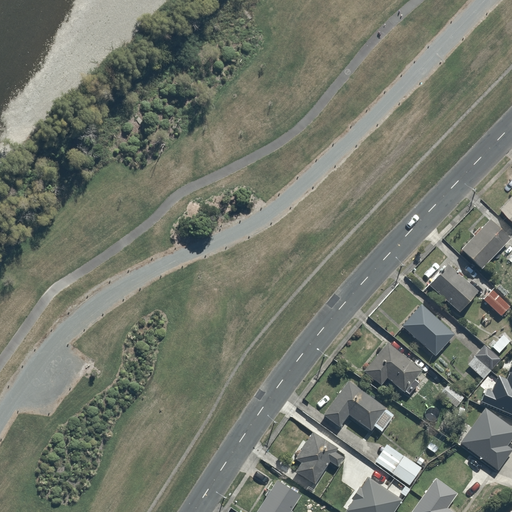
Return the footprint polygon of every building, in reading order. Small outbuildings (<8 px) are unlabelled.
[(511,179),(486,205),(504,223),(511,215),(511,179)] [(449,247),(468,267),(497,238),(478,219),(449,247)] [(416,284),(446,308),(464,286),(434,262),(416,284)] [(487,286),(478,296),(500,315),(509,305),(487,286)] [(387,325),(419,354),(438,333),(407,304),(387,325)] [(468,359),(481,369),(506,338),(493,328),(468,359)] [(374,376),(389,389),(407,369),(375,341),(352,368),(368,383),(374,376)] [(511,385),(493,375),(480,399),(511,415),(511,414),(511,385)] [(335,412),(356,428),(373,405),(336,378),(310,413),(326,425),(335,412)] [(505,441),(511,430),(511,427),(482,407),(458,443),(494,467),(510,444),(505,441)] [(278,473),(299,486),(323,448),(297,432),(279,460),(285,463),(278,473)] [(359,484),(362,479),(384,494),(380,501),(390,508),(395,501),(419,466),(384,442),(368,466),(355,457),(344,474),(359,484)] [(395,511),(437,511),(429,506),(439,493),(420,479),(395,511)] [(242,511),(273,511),(285,495),(263,481),(242,511)]
